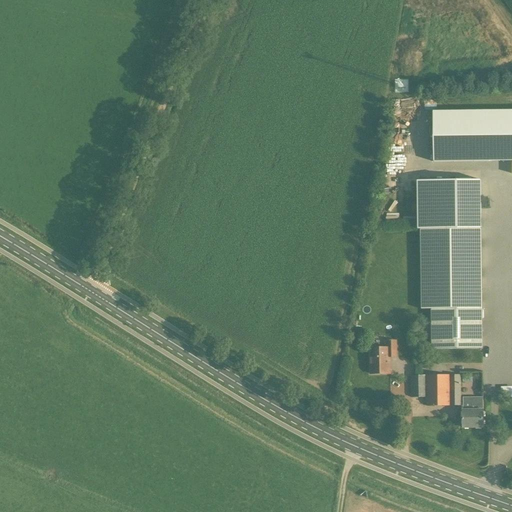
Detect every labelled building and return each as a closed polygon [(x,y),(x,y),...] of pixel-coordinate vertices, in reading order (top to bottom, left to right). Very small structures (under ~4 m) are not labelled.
[(511,110),(433,111),(433,161),(511,161),(511,110)] [(511,174),(511,163),(501,164),(502,175),(511,174)] [(432,348),(481,349),(481,228),(480,180),(420,181),(420,229),(421,229),(421,309),(432,309),(432,348)] [(397,272),(408,272),(408,256),(397,256),(397,272)] [(390,374),(390,358),(397,358),(397,341),(388,341),(388,348),(370,349),(371,374),(390,374)] [(411,398),(426,398),(426,406),(461,406),(461,375),(411,376),(411,398)] [(463,428),(483,427),(483,397),(463,398),(463,410),(463,428)]
